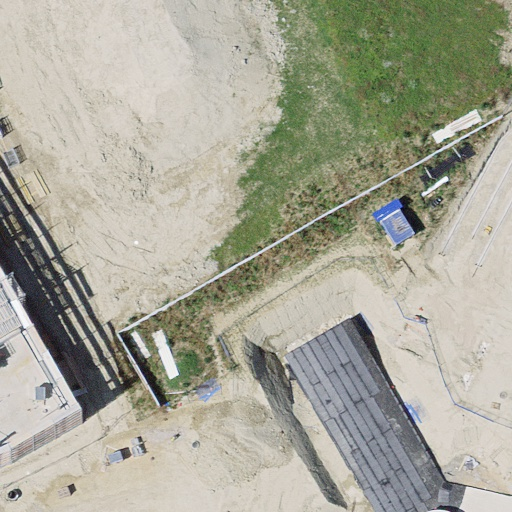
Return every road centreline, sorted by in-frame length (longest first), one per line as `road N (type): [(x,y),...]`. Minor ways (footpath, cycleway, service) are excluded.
road 1 (residential): [(360,463),(314,459),(110,511)]
road 2 (residential): [(511,241),(409,435)]
road 3 (residential): [(511,482),(485,450),(461,438),(409,435)]
